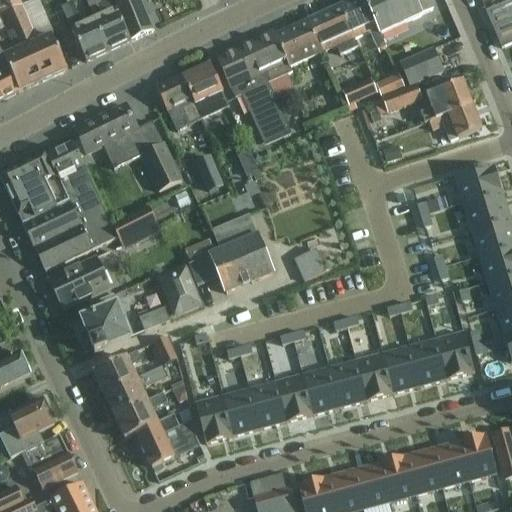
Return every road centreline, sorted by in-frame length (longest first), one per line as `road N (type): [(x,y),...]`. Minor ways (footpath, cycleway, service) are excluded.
road 1 (residential): [(511,399),(218,476),(136,511)]
road 2 (tertiary): [(0,137),(268,0)]
road 3 (residential): [(123,511),(0,242)]
road 4 (residential): [(462,0),(511,126)]
